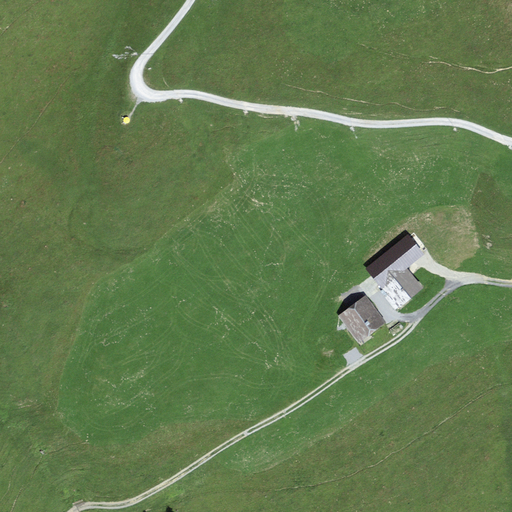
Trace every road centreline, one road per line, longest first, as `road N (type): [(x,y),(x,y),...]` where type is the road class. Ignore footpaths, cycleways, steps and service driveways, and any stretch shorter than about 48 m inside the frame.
road 1 (track): [(511,284),(455,284),(402,334),(149,492),(71,511)]
road 2 (track): [(511,143),(453,124),(347,122),(146,92),(138,68),(190,0)]
